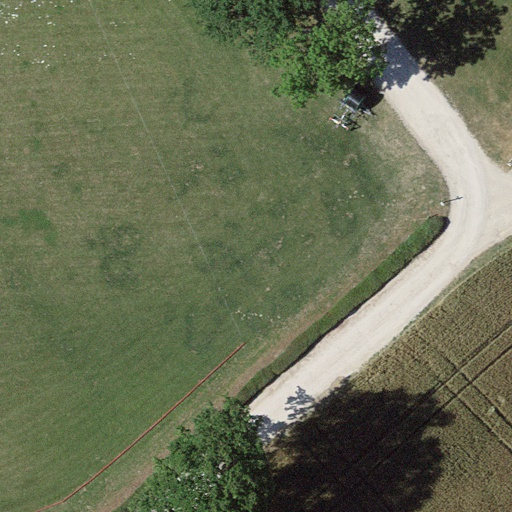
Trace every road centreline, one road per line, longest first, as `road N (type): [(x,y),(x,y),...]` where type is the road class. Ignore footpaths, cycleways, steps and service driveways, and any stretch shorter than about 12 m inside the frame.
road 1 (track): [(161,511),(245,425),(452,251),(511,211)]
road 2 (track): [(499,214),(340,0)]
